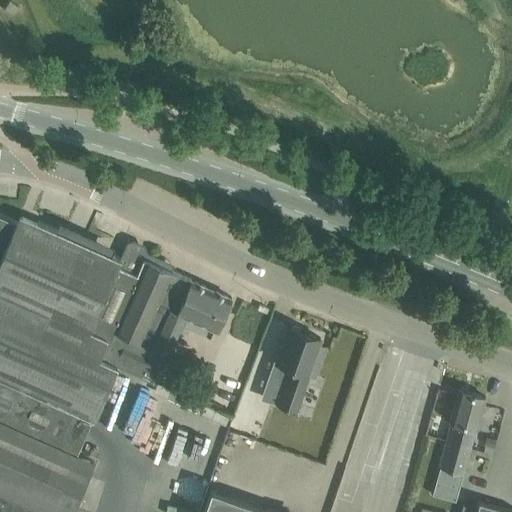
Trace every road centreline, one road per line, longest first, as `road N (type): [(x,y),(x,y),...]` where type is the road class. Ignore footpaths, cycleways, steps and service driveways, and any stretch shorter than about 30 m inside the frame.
road 1 (unclassified): [(0,161),(36,168),(292,285),(511,364)]
road 2 (secondary): [(511,286),(113,139),(0,110)]
